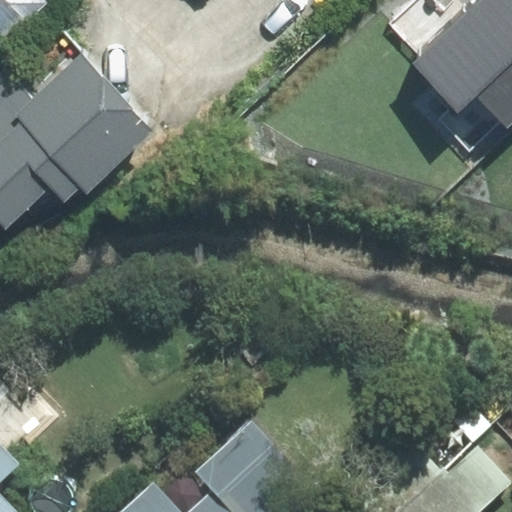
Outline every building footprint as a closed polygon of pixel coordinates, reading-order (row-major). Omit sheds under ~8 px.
[(0,0),(0,45),(46,3),(43,0),(0,0)] [(511,0),(478,0),(412,61),(458,111),(476,95),(508,128),(511,124),(511,0)] [(156,131),(81,51),(32,101),(6,74),(0,79),(0,218),(6,226),(51,185),(66,201),(80,188),(87,195),(156,131)] [(311,511),(324,501),(252,420),(196,470),(215,490),(190,511),(178,511),(154,485),(124,511),(311,511)] [(0,511),(16,511),(0,494),(0,481),(19,464),(0,443),(0,511)] [(438,466),(387,511),(478,511),(511,482),(479,448),(448,476),(438,466)]
